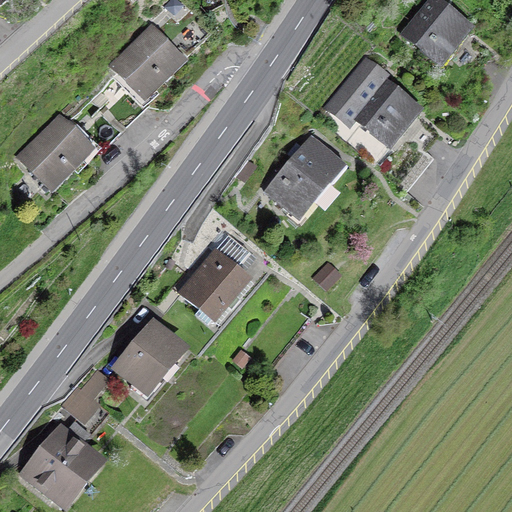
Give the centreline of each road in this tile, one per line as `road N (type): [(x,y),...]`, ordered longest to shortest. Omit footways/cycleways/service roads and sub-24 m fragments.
road 1 (residential): [(201,511),(371,313),(511,104)]
road 2 (secondary): [(242,103),(0,429)]
road 3 (residential): [(0,275),(199,91),(242,103)]
road 4 (secondary): [(313,0),(242,103)]
